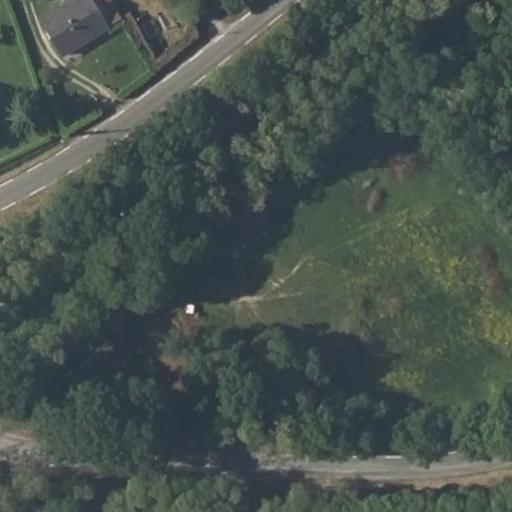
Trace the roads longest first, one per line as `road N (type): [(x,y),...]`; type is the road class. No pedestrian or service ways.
road 1 (unclassified): [(511,450),(419,465),(0,447)]
road 2 (residential): [(281,0),(92,147),(0,195)]
